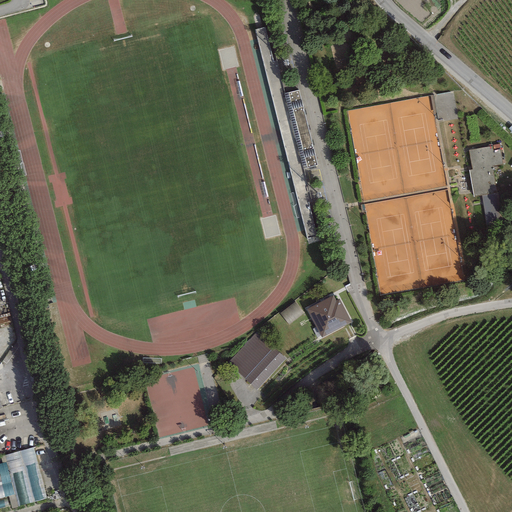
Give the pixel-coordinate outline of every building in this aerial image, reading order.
[(284,97),(281,98),(300,174),(304,173),(316,170),(313,156),(301,107),(297,94),(284,97)] [(499,148),(491,149),(468,153),(476,207),(480,206),(484,228),(504,226),(499,198),(495,197),(491,169),(501,168),(499,148)] [(319,239),(312,204),(302,206),(309,241),(319,239)] [(333,296),(303,312),(319,340),(349,324),(333,296)] [(296,302),(281,313),(290,325),(305,314),(296,302)] [(283,360),(258,338),(230,371),(255,393),(283,360)] [(30,455),(0,463),(0,498),(17,494),(19,503),(42,497),(30,455)]
